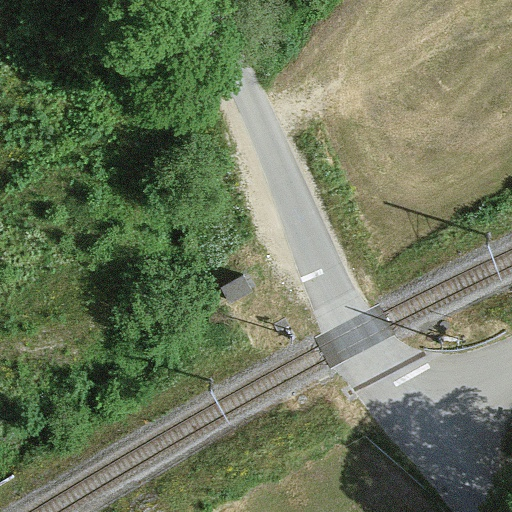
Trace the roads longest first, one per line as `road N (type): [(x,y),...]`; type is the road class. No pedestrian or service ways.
road 1 (unclassified): [(406,408),(361,340),(209,0)]
road 2 (unclassified): [(406,408),(477,511)]
